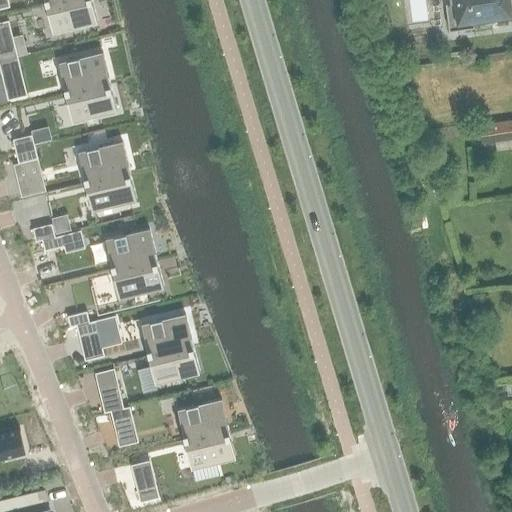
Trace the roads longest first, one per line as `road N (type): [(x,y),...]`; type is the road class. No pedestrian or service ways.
road 1 (secondary): [(388,456),(252,0)]
road 2 (residential): [(95,511),(17,311)]
road 3 (residential): [(208,511),(353,467)]
